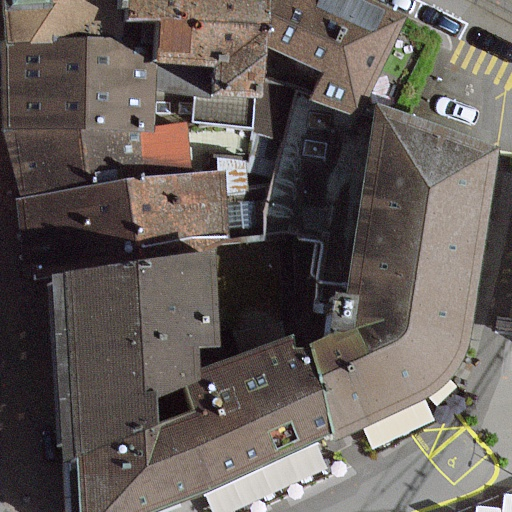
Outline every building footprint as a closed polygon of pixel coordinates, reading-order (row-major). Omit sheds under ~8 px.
[(6,0),(6,44),(130,47),(131,0),(6,0)] [(271,20),(271,0),(131,0),(130,47),(129,56),(156,57),(191,58),(217,59),(216,89),(268,91),(270,43),(271,20)] [(316,99),(364,114),(406,15),(370,0),(271,0),(271,20),(270,43),(327,70),(316,99)] [(129,56),(130,47),(6,44),(7,132),(140,130),(156,130),(156,57),(129,56)] [(338,288),(376,128),(337,122),(287,112),(262,234),(318,245),(310,283),(338,288)] [(329,338),(309,346),(310,350),(332,434),(417,399),(436,389),(447,379),(455,370),(460,361),(466,345),(492,150),(380,113),(376,128),(338,288),(329,338)] [(156,130),(140,130),(7,132),(19,198),(173,181),(167,129),(156,130)] [(227,246),(226,172),(173,181),(19,198),(28,281),(57,277),(213,249),(227,246)] [(196,342),(214,342),(213,249),(57,277),(73,466),(158,431),(155,394),(194,375),(196,342)] [(204,410),(158,431),(73,466),(76,511),(133,511),(332,434),(310,350),(293,356),(290,339),(217,370),(194,379),(198,389),(204,410)]
